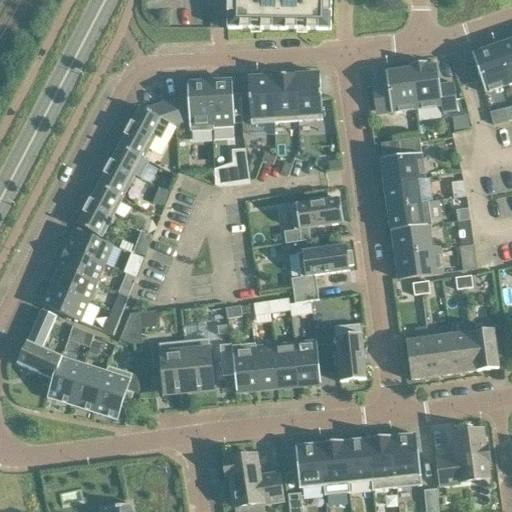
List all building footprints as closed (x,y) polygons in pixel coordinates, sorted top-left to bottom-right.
[(227,0),(227,30),(331,31),(331,0),(227,0)] [(511,41),(495,47),(509,86),(511,85),(511,41)] [(509,86),(495,47),(472,55),(485,94),(509,86)] [(408,66),(409,70),(415,111),(441,108),(442,114),(457,112),(454,84),(440,86),(437,66),(429,67),(429,63),(408,66)] [(415,111),(409,70),(386,73),(387,86),(372,87),(375,110),(390,108),(391,114),(415,111)] [(296,76),(298,123),(322,121),(319,75),(296,76)] [(298,123),(296,76),(272,78),(275,124),(298,123)] [(275,124),(272,78),(248,79),(251,126),(275,124)] [(210,85),(212,131),(213,131),(213,127),(234,125),(234,117),(242,117),(241,95),(233,96),(232,83),(210,85)] [(189,118),(190,133),(212,131),(210,85),(187,86),(188,97),(168,103),(175,122),(189,118)] [(118,147),(148,163),(149,162),(144,160),(156,138),(160,140),(169,124),(139,107),(118,147)] [(384,186),(417,181),(425,180),(419,139),(398,142),(401,158),(380,161),(384,186)] [(140,179),(148,163),(118,147),(97,185),(123,199),(135,177),(140,179)] [(265,154),(262,162),(273,166),(276,159),(265,154)] [(247,160),(247,159),(231,164),(235,188),(251,185),(247,160)] [(340,161),(328,163),(330,171),(342,169),(340,161)] [(285,164),(280,175),(288,178),(292,167),(285,164)] [(417,181),(384,186),(387,208),(420,203),(417,181)] [(467,198),(463,182),(450,185),(454,201),(467,198)] [(76,225),(102,239),(123,199),(97,185),(76,225)] [(159,190),(153,203),(163,207),(168,194),(159,190)] [(343,225),(339,200),(324,202),(324,199),(310,201),(310,204),(291,207),(294,232),(284,233),(285,245),(310,241),(309,230),(343,225)] [(393,233),(427,228),(431,228),(428,202),(420,203),(387,208),(390,233),(393,233)] [(460,269),(475,269),(473,208),(459,208),(460,269)] [(397,255),(430,250),(427,228),(393,233),(397,255)] [(66,250),(104,266),(113,247),(74,231),(66,250)] [(142,233),(134,254),(144,258),(151,237),(142,233)] [(315,277),(349,272),(349,267),(354,266),(352,252),(347,253),(346,247),(331,249),(331,247),(317,249),(317,251),(297,254),(301,279),(291,280),(293,292),(317,289),(315,277)] [(438,249),(430,250),(397,255),(400,281),(441,275),(438,249)] [(66,250),(58,269),(101,287),(101,286),(97,284),(104,266),(66,250)] [(136,273),(142,259),(132,255),(127,269),(136,273)] [(101,287),(58,269),(50,288),(93,306),(101,287)] [(463,278),(465,290),(473,289),(471,277),(463,278)] [(457,291),(465,290),(463,278),(455,279),(457,291)] [(126,282),(122,292),(130,294),(134,285),(126,282)] [(428,283),(420,284),(422,296),(430,295),(428,283)] [(420,284),(412,285),(414,297),(422,296),(420,284)] [(41,307),(80,324),(88,305),(92,307),(93,306),(50,288),(41,307)] [(293,292),(295,305),(311,303),(319,301),(317,289),(293,292)] [(116,303),(125,307),(128,299),(119,296),(116,303)] [(290,306),(289,300),(271,303),(273,315),(291,312),(290,306)] [(271,303),(254,305),(255,317),(273,315),(271,303)] [(313,315),(311,303),(295,305),(290,306),(291,312),(292,318),(313,315)] [(242,318),(240,307),(226,310),(227,320),(242,318)] [(17,366),(53,381),(54,382),(61,358),(42,350),(56,318),(41,311),(17,366)] [(141,334),(139,314),(131,315),(130,315),(120,339),(136,346),(140,346),(142,346),(141,334)] [(108,321),(103,333),(113,337),(118,326),(108,321)] [(359,326),(335,328),(337,354),(333,355),(335,368),(338,367),(340,384),(366,381),(361,335),(360,335),(359,326)] [(85,333),(73,328),(67,344),(78,348),(85,333)] [(493,331),(471,334),(477,373),(499,370),(493,331)] [(455,376),(477,373),(471,334),(450,337),(455,376)] [(433,379),(455,376),(450,337),(428,340),(433,379)] [(184,343),(189,393),(214,391),(209,340),(184,343)] [(433,379),(428,340),(406,343),(411,382),(433,379)] [(189,393),(184,343),(159,345),(164,396),(189,393)] [(317,344),(295,346),(299,388),(321,385),(317,344)] [(236,394),(259,392),(254,345),(232,347),(233,360),(235,376),(236,394)] [(254,345),(259,392),(279,390),(275,348),(256,350),(255,345),(254,345)] [(299,388),(295,346),(275,348),(279,390),(299,388)] [(71,407),(84,365),(62,358),(61,358),(54,382),(53,381),(47,400),(71,407)] [(223,377),(235,376),(233,360),(221,361),(223,377)] [(84,365),(71,407),(94,414),(108,368),(106,372),(84,365)] [(108,368),(94,414),(117,422),(121,409),(128,411),(133,394),(138,396),(137,377),(132,375),(108,368)] [(457,457),(437,460),(440,486),(488,480),(486,465),(489,465),(487,446),(484,447),(482,432),(454,435),(457,457)] [(416,436),(392,438),(397,490),(422,487),(416,436)] [(368,441),(372,482),(371,483),(372,492),(397,490),(392,438),(391,438),(368,440),(368,441)] [(368,441),(344,443),(348,485),(349,485),(371,483),(372,482),(368,441)] [(321,445),(320,445),(324,487),(323,487),(324,497),(350,494),(349,485),(348,485),(344,443),(343,443),(321,445)] [(324,487),(320,445),(295,448),(299,490),(323,487),(324,487)] [(256,456),(227,461),(228,461),(224,462),(226,480),(230,480),(235,509),(283,502),(279,475),(259,478),(256,456)] [(438,511),(437,490),(424,492),(425,511),(438,511)] [(302,511),(301,494),(288,496),(289,511),(302,511)]
